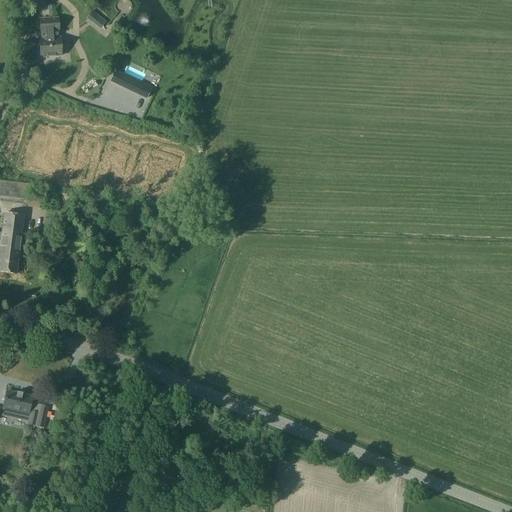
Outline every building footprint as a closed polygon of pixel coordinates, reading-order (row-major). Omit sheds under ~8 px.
[(92,11),(87,18),(93,23),(99,16),(92,11)] [(59,32),(58,19),(40,20),(41,33),(42,33),(42,40),(40,40),(40,45),(38,47),(39,51),(40,53),(41,58),(62,57),(60,39),(58,39),(57,32),(59,32)] [(141,95),(146,84),(110,67),(105,78),(141,95)] [(30,184),(0,180),(0,200),(27,204),(27,207),(39,209),(41,201),(28,199),(30,184)] [(0,271),(17,274),(24,216),(4,214),(0,243),(0,271)] [(45,219),(43,234),(42,239),(55,241),(56,236),(58,220),(45,219)] [(137,260),(106,255),(105,264),(135,269),(137,260)] [(30,403),(32,393),(8,388),(4,405),(30,411),(28,424),(43,428),(48,407),(38,404),(38,405),(30,403)]
